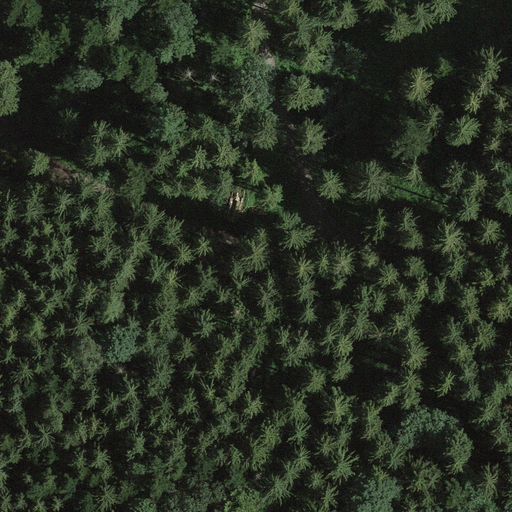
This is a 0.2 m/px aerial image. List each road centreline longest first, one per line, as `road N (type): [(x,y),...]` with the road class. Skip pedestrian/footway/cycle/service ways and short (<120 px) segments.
road 1 (track): [(96,187),(268,246),(366,255),(315,197),(273,101),(265,0)]
road 2 (track): [(511,235),(366,255)]
road 3 (track): [(0,113),(96,187)]
